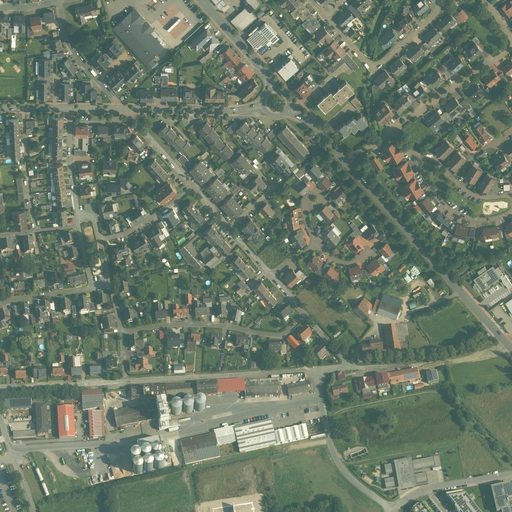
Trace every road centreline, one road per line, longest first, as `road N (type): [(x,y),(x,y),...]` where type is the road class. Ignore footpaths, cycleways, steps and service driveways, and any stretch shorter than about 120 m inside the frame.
road 1 (tertiary): [(506,344),(345,162)]
road 2 (residential): [(305,313),(278,336),(208,324),(122,331)]
road 3 (residential): [(125,380),(316,370)]
road 4 (residential): [(316,370),(335,457),(393,510)]
road 5 (residential): [(444,0),(377,66),(327,17)]
road 6 (residential): [(393,128),(511,47)]
road 7 (tertiary): [(263,107),(127,108)]
road 8 (residential): [(413,150),(430,184),(458,210),(478,217),(511,207)]
road 9 (residential): [(511,474),(426,489),(393,510)]
road 10 (residential): [(0,388),(125,380)]
road 11 (residential): [(23,108),(35,229)]
